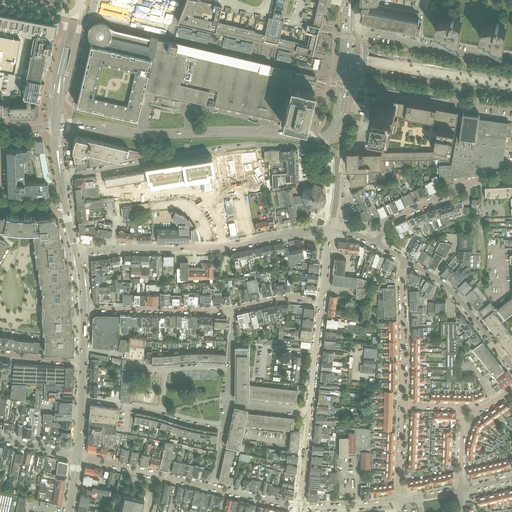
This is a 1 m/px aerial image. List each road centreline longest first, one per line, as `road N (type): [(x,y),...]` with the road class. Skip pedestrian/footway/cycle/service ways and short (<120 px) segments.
road 1 (residential): [(60,176),(266,145),(327,147),(336,163)]
road 2 (tertiary): [(319,137),(58,126)]
road 3 (residential): [(76,254),(210,248),(329,231)]
road 4 (residential): [(83,308),(220,310),(285,297),(320,300)]
road 5 (unclassified): [(298,506),(77,455)]
road 6 (residential): [(511,179),(472,181),(390,219),(375,243)]
road 7 (secondary): [(360,66),(511,92)]
road 8 (secondary): [(511,77),(361,46)]
road 9 (residential): [(511,366),(455,294),(404,260)]
road 10 (residential): [(402,404),(404,260)]
road 11 (residential): [(58,126),(82,6)]
